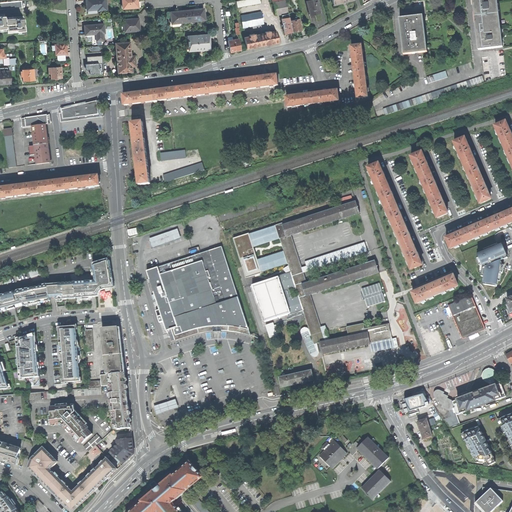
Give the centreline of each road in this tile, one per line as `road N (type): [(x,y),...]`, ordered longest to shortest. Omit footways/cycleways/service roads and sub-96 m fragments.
road 1 (secondary): [(161,452),(213,428),(381,389)]
road 2 (residential): [(110,87),(127,313)]
road 3 (residential): [(511,201),(436,234),(480,296),(499,340)]
road 4 (residential): [(389,0),(307,41),(225,63)]
road 5 (residential): [(127,313),(144,465)]
road 6 (residential): [(381,389),(422,472),(459,511)]
road 7 (residential): [(161,452),(146,423),(143,359),(127,313)]
road 8 (secondary): [(381,389),(492,343)]
